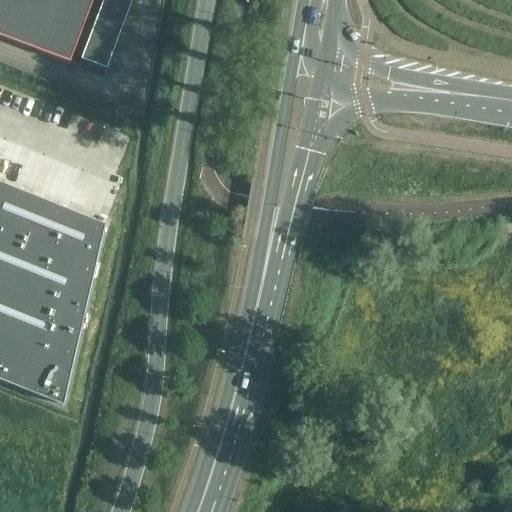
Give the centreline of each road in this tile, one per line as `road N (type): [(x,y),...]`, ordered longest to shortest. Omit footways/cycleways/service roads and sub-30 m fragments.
road 1 (secondary): [(206,0),(166,230),(148,413),(120,511)]
road 2 (secondary): [(303,0),(260,248),(266,262)]
road 3 (secondary): [(266,262),(197,511)]
road 4 (tertiary): [(511,94),(388,75),(348,54),(330,32)]
road 5 (tertiary): [(381,103),(511,121)]
road 6 (secondary): [(266,262),(282,256),(308,152)]
